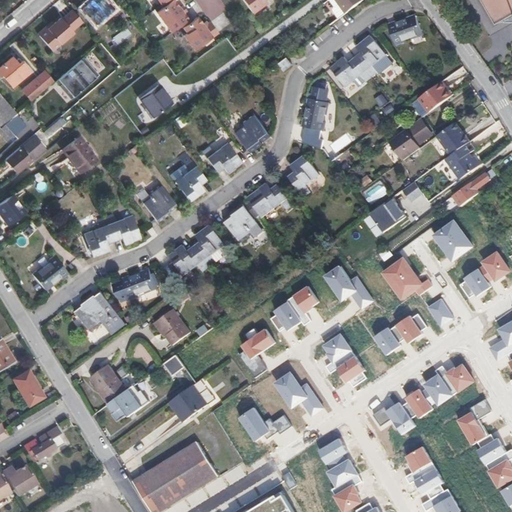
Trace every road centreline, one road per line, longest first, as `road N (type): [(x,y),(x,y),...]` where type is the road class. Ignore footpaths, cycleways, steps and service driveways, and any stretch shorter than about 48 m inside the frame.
road 1 (residential): [(411,0),(378,10),(296,79),(276,154),(163,241),(95,272),(26,326)]
road 2 (residential): [(199,511),(341,415)]
road 3 (residential): [(424,0),(511,122)]
road 4 (residential): [(347,411),(465,332)]
road 5 (residential): [(75,404),(141,511)]
